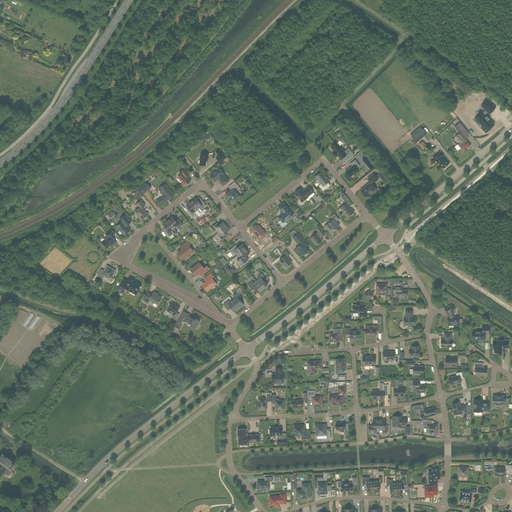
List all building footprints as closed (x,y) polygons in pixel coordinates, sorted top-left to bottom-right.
[(475,119),(475,120),(480,124),(482,122),(485,125),(483,127),(481,128),(485,132),(485,131),(488,128),(489,129),(494,124),(489,119),(489,118),(489,119),(487,117),(487,116),(486,116),(485,115),(485,114),(487,112),(488,112),(489,114),(490,114),(490,113),(492,111),(493,111),(493,110),(495,109),(496,108),(487,100),(481,106),(485,109),(485,110),(482,112),(482,113),(479,116),(478,117),(476,119),(475,119)] [(460,122),(454,127),(460,133),(456,136),(462,142),(459,145),(458,144),(455,146),(458,150),(460,148),(463,151),(470,145),(465,139),(468,138),(466,136),(469,133),(460,122)] [(412,137),(416,142),(427,134),(422,128),(412,137)] [(422,149),(426,146),(423,141),(418,144),(422,149)] [(338,156),(341,159),(344,163),(354,155),(349,148),(344,151),(337,142),(331,147),(334,151),(332,152),(336,157),(338,156)] [(216,157),(219,161),(225,155),(219,149),(216,152),(219,155),(216,157)] [(444,155),(440,151),(432,157),(436,162),(436,161),(438,164),(439,163),(443,168),(449,163),(443,156),(444,155)] [(208,154),(200,153),(199,159),(200,159),(199,164),(205,166),(206,161),(207,161),(208,154)] [(366,156),(362,159),(370,169),(374,166),(366,156)] [(345,171),(348,175),(350,177),(358,170),(356,168),(360,165),(355,159),(350,163),(352,166),(345,171)] [(185,168),(179,172),(181,174),(178,177),(182,182),(181,183),(184,187),(191,181),(187,176),(189,174),(185,168)] [(224,174),(219,168),(209,175),(215,182),(218,179),(223,186),(229,181),(224,174)] [(319,186),(323,191),(330,185),(328,182),(330,181),(322,171),(315,177),(321,184),(319,186)] [(377,175),(382,181),(385,178),(380,172),(377,175)] [(360,190),(366,197),(376,189),(372,184),(378,179),(373,174),(367,178),(370,182),(360,190)] [(151,187),(146,181),(138,188),(143,194),(151,187)] [(240,188),(235,182),(228,187),(231,190),(225,194),(229,199),(229,200),(232,203),(235,200),(234,200),(239,196),(233,188),(237,185),(240,188)] [(164,195),(161,197),(160,197),(158,199),(156,201),(160,206),(174,194),(166,185),(160,190),(164,195)] [(295,193),(302,202),(308,197),(313,192),(309,187),(303,191),(301,188),(295,193)] [(143,196),(138,190),(134,193),(137,196),(139,199),(140,199),(143,196)] [(348,217),(354,212),(347,203),(350,201),(345,195),(341,197),(346,203),(340,208),(348,217)] [(191,201),(201,213),(203,211),(202,209),(206,206),(201,200),(199,201),(196,197),(191,201)] [(145,205),(141,200),(136,204),(138,207),(138,209),(135,211),(141,219),(143,218),(144,218),(145,218),(146,217),(146,216),(148,214),(142,207),(145,205)] [(201,213),(191,201),(186,205),(189,209),(187,211),(193,218),(197,215),(196,213),(198,211),(201,213)] [(279,217),(283,223),(294,214),(284,202),(278,207),(283,213),(279,217)] [(300,217),(304,214),(299,208),(295,211),(300,217)] [(339,219),(334,213),(330,216),(333,219),(327,224),(328,225),(325,227),(331,233),(335,230),(334,230),(339,225),(336,222),(339,219)] [(131,222),(125,214),(119,219),(122,222),(116,226),(124,235),(130,230),(125,224),(130,220),(131,222)] [(172,216),(168,220),(174,228),(176,226),(178,228),(183,225),(178,219),(176,221),(172,216)] [(174,228),(168,220),(163,224),(166,228),(164,230),(170,237),(174,234),(171,230),(174,228)] [(218,232),(223,228),(227,225),(226,226),(223,222),(218,226),(216,223),(211,227),(214,231),(216,230),(218,232)] [(227,225),(223,228),(218,232),(220,235),(218,236),(222,240),(227,236),(224,234),(230,229),(229,229),(226,226),(227,225)] [(259,225),(255,225),(252,227),(252,230),(256,234),(256,236),(258,239),(262,239),(265,236),(265,233),(259,225)] [(108,236),(101,242),(99,244),(101,247),(104,245),(107,249),(112,244),(113,244),(116,242),(111,236),(115,234),(110,228),(105,233),(108,236)] [(322,236),(325,234),(321,228),(318,230),(319,231),(310,238),(316,245),(322,240),(320,237),(322,236)] [(307,245),(298,233),(293,238),(299,245),(296,248),(299,252),(300,251),(303,256),(309,251),(305,247),(307,245)] [(184,248),(178,253),(183,258),(193,251),(188,245),(190,244),(188,241),(182,245),(184,248)] [(238,255),(246,249),(242,244),(238,247),(236,245),(229,250),(233,255),(236,252),(238,255)] [(249,253),(246,249),(238,255),(240,258),(237,260),(241,265),(248,260),(245,257),(249,253)] [(290,255),(286,250),(281,253),(284,256),(279,260),(286,267),(292,262),(287,257),(290,255)] [(209,269),(207,266),(204,268),(199,263),(191,269),(196,275),(201,271),(203,273),(209,269)] [(115,270),(107,266),(104,271),(101,269),(97,275),(103,278),(104,275),(109,278),(108,280),(111,282),(112,282),(113,280),(113,278),(111,277),(115,270)] [(214,276),(211,273),(206,277),(208,280),(203,284),(208,290),(216,283),(212,278),(214,276)] [(259,279),(256,281),(263,289),(267,285),(264,281),(266,279),(261,273),(257,277),(259,279)] [(137,282),(130,277),(128,281),(127,283),(123,280),(120,285),(117,290),(117,291),(120,292),(123,294),(123,293),(126,288),(136,294),(141,285),(137,282)] [(254,283),(252,281),(247,285),(252,290),(255,289),(258,293),(263,289),(256,281),(254,283)] [(396,297),(407,297),(407,290),(402,290),(402,286),(399,286),(399,282),(393,282),(393,293),(396,293),(396,297)] [(377,284),(377,294),(385,294),(391,294),(391,289),(390,288),(387,288),(387,284),(377,284)] [(363,295),(368,300),(374,295),(369,290),(363,295)] [(147,294),(143,301),(148,304),(150,300),(158,305),(162,297),(158,295),(159,294),(153,291),(152,294),(150,296),(147,294)] [(235,298),(232,300),(239,308),(244,304),(240,300),(243,298),(237,292),(233,295),(235,298)] [(239,308),(232,300),(230,302),(228,300),(223,304),(228,310),(231,308),(234,312),(239,308)] [(175,304),(171,302),(169,306),(167,310),(174,314),(172,317),(176,320),(179,314),(176,312),(180,307),(175,304)] [(364,310),(364,304),(358,304),(358,305),(353,305),(353,313),(359,313),(360,317),(366,317),(366,310),(364,310)] [(459,317),(454,317),(452,311),(454,310),(451,304),(444,308),(447,314),(448,313),(449,317),(448,317),(448,325),(454,325),(454,326),(459,326),(459,323),(461,323),(462,322),(462,320),(461,319),(459,319),(459,317)] [(183,311),(177,322),(180,324),(182,320),(187,313),(183,311)] [(413,317),(413,311),(405,311),(405,317),(404,317),(404,325),(405,325),(406,326),(408,326),(409,325),(416,325),(416,317),(413,317)] [(182,320),(183,321),(185,322),(186,321),(191,324),(190,325),(196,328),(200,321),(195,317),(194,319),(189,316),(190,315),(187,313),(182,320)] [(380,331),(380,325),(373,325),(373,328),(365,328),(365,336),(376,336),(376,331),(380,331)] [(489,333),(489,326),(482,326),(482,331),(472,331),(472,339),(480,339),(480,340),(485,340),(484,333),(489,333)] [(343,335),(342,328),(333,329),(333,333),(329,333),(330,342),(339,341),(338,336),(343,335)] [(355,338),(355,339),(360,339),(360,331),(350,331),(350,328),(345,328),(345,334),(350,334),(350,338),(355,338)] [(451,333),(444,333),(444,337),(444,339),(441,339),(441,346),(452,347),(452,339),(451,339),(451,333)] [(493,340),(493,348),(494,348),(494,352),(502,352),(502,348),(508,348),(508,340),(493,340)] [(409,354),(409,356),(419,356),(419,349),(419,346),(411,346),(412,346),(412,349),(409,349),(409,351),(408,351),(408,353),(409,354)] [(383,352),(383,360),(384,360),(384,361),(384,362),(385,362),(386,363),(387,363),(388,362),(389,361),(389,360),(395,360),(395,362),(399,362),(399,355),(395,355),(395,352),(383,352)] [(457,366),(457,358),(450,358),(450,359),(445,359),(445,365),(450,365),(450,366),(457,366)] [(336,373),(343,373),(343,370),(346,370),(345,365),(344,365),(344,359),(336,359),(337,370),(336,370),(336,373)] [(307,361),(308,375),(316,374),(316,369),(322,369),(321,360),(307,361)] [(481,367),(481,366),(482,363),(474,362),(474,367),(476,367),(475,375),(480,376),(480,377),(481,378),(482,378),(484,378),(484,377),(485,376),(486,376),(487,368),(481,367)] [(413,366),(413,374),(420,374),(420,373),(423,373),(423,366),(413,366)] [(282,375),(282,369),(276,369),(276,375),(272,375),(272,382),(283,382),(283,375),(282,375)] [(448,377),(450,385),(461,383),(460,378),(463,378),(462,372),(456,373),(456,376),(448,377)] [(419,385),(419,381),(413,381),(413,388),(416,388),(416,392),(426,392),(426,385),(419,385)] [(388,396),(388,385),(383,385),(383,391),(372,391),(372,399),(384,399),(384,396),(388,396)] [(342,394),(342,395),(342,393),(346,393),(345,386),(338,386),(338,388),(338,394),(339,394),(339,395),(329,396),(329,401),(333,401),(333,405),(338,405),(338,404),(343,404),(342,394)] [(315,397),(314,391),(308,391),(308,399),(312,399),(313,406),(322,405),(321,396),(315,397)] [(258,409),(267,409),(267,402),(271,402),(271,393),(266,393),(266,398),(258,398),(258,404),(257,404),(256,404),(256,405),(255,406),(256,407),(257,408),(258,408),(258,409)] [(275,401),(275,409),(284,409),(284,400),(279,400),(279,398),(275,398),(275,394),(271,394),(271,401),(275,401)] [(505,395),(500,395),(493,395),(493,405),(504,405),(504,410),(509,410),(509,398),(505,398),(505,395)] [(303,407),(302,400),(291,400),(292,408),(303,407)] [(482,400),(474,400),(474,412),(482,412),(482,411),(489,411),(489,402),(482,402),(482,400)] [(467,412),(466,405),(460,406),(460,403),(452,404),(454,415),(461,414),(461,413),(467,412)] [(424,410),(424,412),(421,413),(420,414),(422,420),(429,419),(429,416),(436,415),(434,408),(424,410)] [(401,419),(401,416),(393,416),(393,426),(401,426),(401,425),(406,425),(406,419),(401,419)] [(373,419),(373,424),(369,424),(369,433),(376,433),(376,430),(379,430),(379,420),(376,420),(376,419),(373,419)] [(379,420),(379,430),(382,430),(382,433),(388,433),(388,425),(385,425),(385,419),(382,419),(382,420),(379,420)] [(430,424),(430,420),(423,420),(423,426),(426,426),(426,432),(437,432),(437,424),(430,424)] [(320,425),(320,424),(315,425),(315,430),(316,430),(316,435),(326,435),(327,439),(331,439),(330,431),(326,431),(326,425),(320,425)] [(304,432),(304,425),(294,426),(295,436),(302,435),(302,439),(309,439),(308,432),(304,432)] [(282,439),(281,427),(270,428),(270,430),(269,430),(269,433),(270,434),(270,433),(271,436),(278,435),(278,439),(282,439)] [(246,433),(246,429),(237,429),(238,431),(237,432),(237,435),(238,435),(238,445),(247,444),(247,443),(260,442),(260,434),(248,435),(246,433)] [(0,479),(4,475),(5,473),(9,475),(12,471),(11,470),(15,463),(2,453),(0,455),(0,479)] [(505,473),(511,473),(511,466),(511,465),(505,465),(505,468),(495,467),(495,468),(493,468),(493,471),(495,471),(495,475),(505,476),(505,473)] [(429,467),(427,469),(428,471),(429,472),(430,483),(436,483),(436,478),(439,478),(439,472),(440,472),(441,471),(441,470),(439,469),(439,468),(433,469),(431,467),(429,467)] [(459,467),(459,476),(467,476),(468,468),(459,467)] [(272,481),(272,476),(264,477),(265,477),(265,481),(258,481),(258,490),(269,489),(268,481),(272,481)] [(370,492),(373,492),(373,481),(369,481),(369,476),(362,477),(363,484),(367,484),(367,492),(370,492)] [(373,481),(373,492),(377,491),(379,491),(379,483),(382,483),(382,477),(379,477),(379,481),(373,481)] [(393,494),(397,493),(396,483),(393,483),(392,479),(390,480),(389,478),(386,479),(387,486),(390,486),(390,493),(393,493),(393,494)] [(396,483),(397,493),(400,493),(403,493),(402,485),(405,485),(405,479),(402,479),(402,482),(396,483)] [(342,487),(342,491),(352,490),(352,489),(354,489),(353,486),(352,486),(352,483),(342,483),(341,481),(338,481),(338,487),(342,487)] [(311,497),(310,483),(302,483),(303,490),(297,490),(297,498),(304,498),(304,497),(311,497)] [(326,483),(318,484),(319,494),(327,493),(327,490),(332,490),(331,485),(326,485),(326,483)] [(424,487),(425,497),(433,497),(433,495),(437,494),(437,486),(424,487)] [(459,500),(471,502),(472,492),(476,492),(477,487),(470,486),(470,492),(460,491),(459,500)] [(286,503),(285,494),(280,494),(280,496),(270,496),(270,505),(276,505),(276,504),(286,503)]
